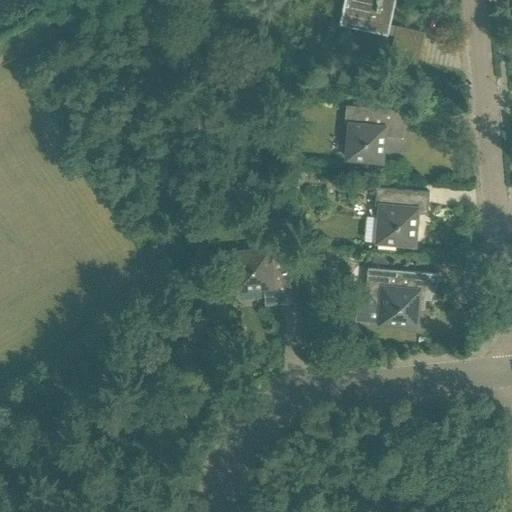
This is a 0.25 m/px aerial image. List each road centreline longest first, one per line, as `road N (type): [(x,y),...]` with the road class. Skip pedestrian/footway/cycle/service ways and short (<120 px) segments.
road 1 (residential): [(213,511),(239,430),(287,392),(511,370)]
road 2 (residential): [(485,104),(511,335)]
